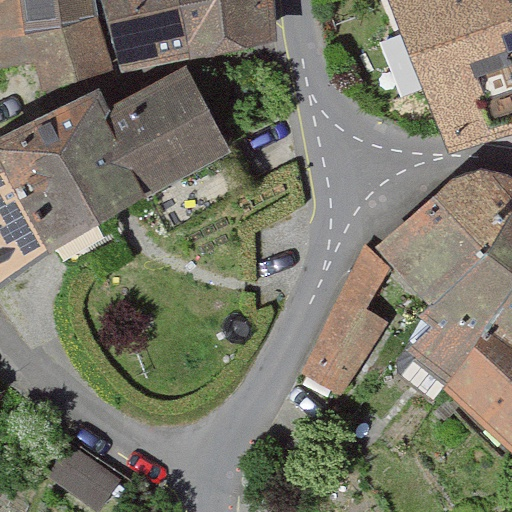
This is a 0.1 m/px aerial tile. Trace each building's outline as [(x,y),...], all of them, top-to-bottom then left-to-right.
[(28,0),(29,6),(0,7),(0,55),(43,52),(44,69),(277,52),(272,0),(28,0)] [(511,0),(399,0),(453,136),(511,113),(511,0)] [(0,276),(219,143),(180,80),(116,119),(102,95),(0,157),(0,276)] [(459,198),(394,260),(459,319),(422,371),(511,451),(511,193),(505,189),(459,198)] [(370,258),(312,368),(341,384),(399,274),(370,258)] [(118,483),(69,444),(48,469),(98,509),(118,483)]
